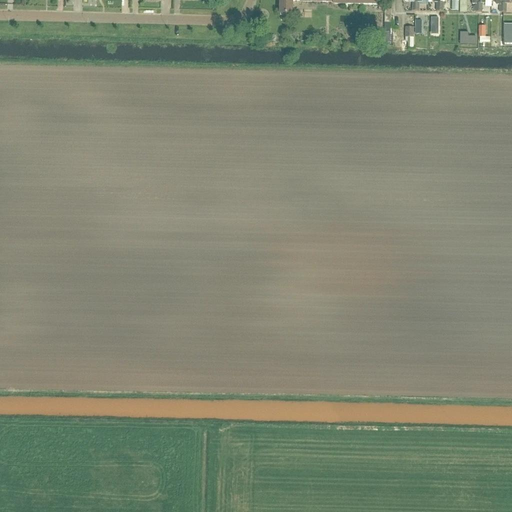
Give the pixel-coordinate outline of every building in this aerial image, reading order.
[(294,3),(300,3),(312,3),(312,0),(281,0),(282,16),(294,16),(294,3)] [(416,4),(416,0),(409,0),(410,4),(413,4),(413,8),(420,8),(420,4),(416,4)] [(434,0),(435,4),(437,4),(437,8),(444,9),(444,4),(441,4),(440,4),(440,0),(434,0)] [(479,0),(471,0),(471,6),(476,5),(476,9),(482,9),(483,5),(479,5),(479,0)] [(504,5),(503,0),(496,0),(497,6),(500,6),(500,9),(507,9),(507,5),(504,5)] [(406,29),(405,39),(414,39),(414,29),(406,29)] [(389,43),(389,33),(374,33),(374,44),(389,43)] [(460,34),(460,46),(468,46),(468,34),(460,34)]
